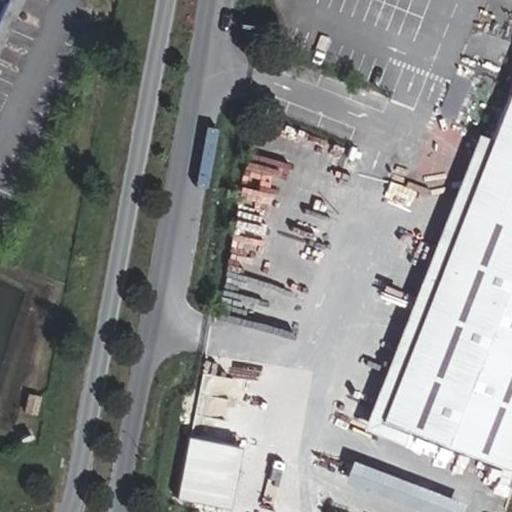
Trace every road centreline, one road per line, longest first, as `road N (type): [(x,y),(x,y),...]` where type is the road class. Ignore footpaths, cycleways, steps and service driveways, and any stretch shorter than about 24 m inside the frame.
road 1 (unclassified): [(176,0),(74,511)]
road 2 (unclassified): [(128,511),(217,0)]
